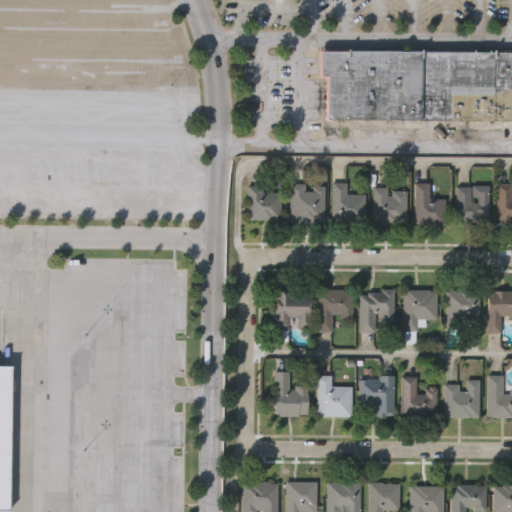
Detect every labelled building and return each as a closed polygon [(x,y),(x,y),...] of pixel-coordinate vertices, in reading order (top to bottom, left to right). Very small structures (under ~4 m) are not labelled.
[(511,120),(326,119),(327,75),(320,74),(320,50),(511,51),(511,120)] [(364,194),(364,223),(332,223),(332,183),(346,183),(346,194),(364,194)] [(444,225),(414,225),(414,183),(429,183),(429,199),(444,199),(444,225)] [(496,184),(511,184),(511,223),(496,223),(496,184)] [(289,185),(324,185),(324,219),(289,219),(289,185)] [(488,186),(488,218),(455,218),(455,186),(488,186)] [(372,223),(373,188),(406,189),(406,223),(372,223)] [(247,220),(247,189),(280,189),(280,220),(247,220)] [(316,289),(351,289),(352,316),(332,316),(332,331),(317,331),(316,289)] [(436,320),(418,320),(418,331),(402,331),(402,290),(436,290),(436,320)] [(478,329),(445,329),(445,290),(478,290),(478,329)] [(274,330),(274,291),(309,291),(308,328),(292,328),(292,330),(274,330)] [(359,330),(359,291),(393,291),(393,330),(359,330)] [(486,333),(486,291),(511,291),(511,318),(500,318),(500,333),(486,333)] [(0,364),(10,364),(9,510),(0,510),(0,364)] [(273,372),(288,372),(288,386),(306,386),(306,416),(273,416),(273,372)] [(351,386),(351,417),(316,417),(316,375),(331,375),(331,386),(351,386)] [(486,375),(502,375),(502,391),(511,391),(511,417),(486,417),(486,375)] [(393,416),(374,416),(374,403),(358,403),(359,377),(393,377),(393,416)] [(400,377),(417,377),(417,388),(436,388),(436,415),(401,415),(400,377)] [(478,380),(478,417),(443,417),(443,385),(465,385),(465,380),(478,380)] [(277,482),(277,511),(242,511),(242,482),(277,482)] [(285,511),(285,482),(315,482),(315,511),(285,511)] [(359,482),(359,511),(326,511),(326,482),(359,482)] [(398,483),(398,511),(383,511),(367,511),(367,483),(398,483)] [(484,511),(465,511),(449,511),(450,485),(485,485),(484,511)] [(442,511),(409,511),(409,486),(442,486),(442,511)] [(511,511),(492,511),(492,486),(511,486),(511,511)]
